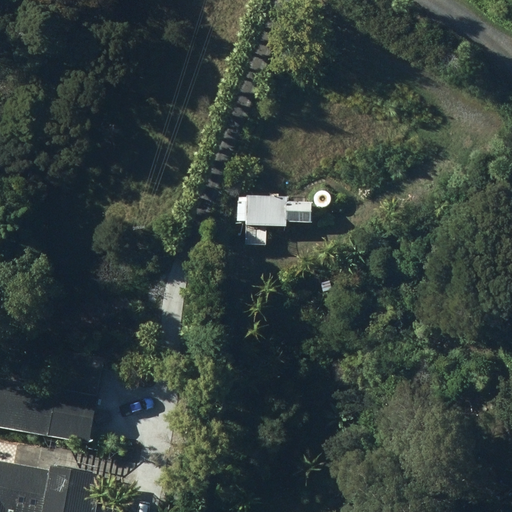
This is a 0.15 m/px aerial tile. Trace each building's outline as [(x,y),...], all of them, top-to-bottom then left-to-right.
[(287,194),(246,194),(246,225),(287,225),(287,221),(312,221),(312,200),(287,200),(287,194)] [(433,271),(414,273),(415,284),(434,283),(433,271)] [(0,428),(85,444),(100,358),(62,352),(55,390),(0,380),(0,428)] [(511,455),(499,434),(485,443),(499,467),(511,458),(511,455)] [(419,456),(402,464),(419,500),(436,492),(419,456)] [(91,511),(98,478),(46,468),(46,471),(0,462),(0,511),(91,511)] [(406,479),(394,484),(399,498),(412,493),(406,479)] [(457,511),(443,498),(430,511),(457,511)]
